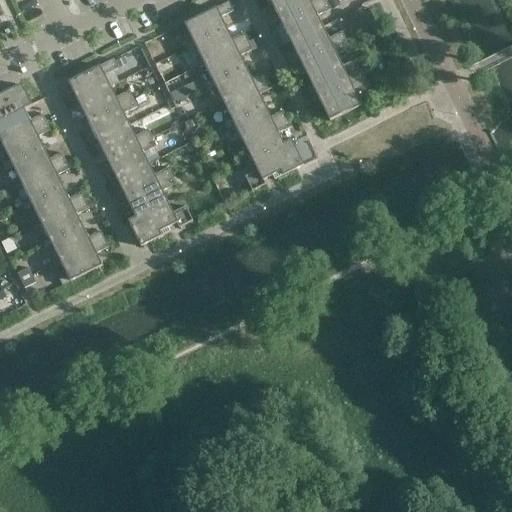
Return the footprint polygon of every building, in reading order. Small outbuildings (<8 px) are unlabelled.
[(282,24),(327,2),(325,0),(311,0),(310,1),(309,0),(283,0),(272,5),(282,24)] [(323,28),(318,16),(331,10),(327,2),(282,24),(291,44),(323,28)] [(227,29),(221,18),(233,12),(229,3),(217,9),(185,25),(195,45),(227,29)] [(301,63),(346,41),(342,33),(329,39),(323,28),(291,44),(301,63)] [(204,64),(248,43),(244,35),(233,41),(227,29),(195,45),(204,64)] [(343,67),(337,55),(350,49),(346,41),(301,63),(311,82),(343,67)] [(246,68),(241,56),(252,50),(248,43),(204,64),(214,84),(246,68)] [(111,87),(105,75),(118,69),(114,61),(101,67),(69,83),(78,102),(111,87)] [(320,102),(365,80),(361,72),(348,78),(343,67),(311,82),(320,102)] [(224,103),(268,81),(264,73),(252,79),(246,68),(214,84),(224,103)] [(362,106),(356,94),(369,87),(365,80),(320,102),(330,122),(362,106)] [(266,107),(260,95),(272,89),(268,81),(224,103),(233,122),(266,107)] [(0,123),(26,111),(33,107),(22,86),(0,96),(0,123)] [(88,122),(133,100),(129,92),(116,98),(111,87),(78,102),(88,122)] [(130,125),(124,114),(137,108),(133,100),(88,122),(97,141),(130,125)] [(243,142),(287,120),(283,112),(271,118),(266,107),(233,122),(243,142)] [(0,140),(3,145),(46,123),(43,116),(31,121),(26,111),(0,123),(0,140)] [(284,144),(279,134),(291,128),(287,120),(243,142),(252,160),(284,144)] [(44,149),(39,137),(50,131),(46,123),(3,145),(12,165),(44,149)] [(107,161),(152,138),(148,131),(135,137),(130,125),(97,141),(107,161)] [(149,164),(143,153),(156,146),(152,138),(107,161),(117,180),(149,164)] [(284,144),(252,160),(240,166),(253,192),(266,185),(264,181),(278,174),(293,166),(295,170),(274,180),(275,181),(305,166),(292,140),(284,144)] [(22,184),(66,162),(62,154),(50,160),(44,149),(12,165),(22,184)] [(64,188),(58,176),(70,170),(66,162),(22,184),(32,204),(64,188)] [(126,199),(171,177),(167,169),(155,176),(149,164),(117,180),(126,199)] [(168,202),(162,191),(175,185),(171,177),(126,199),(135,218),(168,202)] [(41,223),(85,201),(81,194),(70,199),(64,188),(32,204),(41,223)] [(83,227),(77,215),(89,209),(85,201),(41,223),(51,243),(83,227)] [(148,238),(177,224),(180,228),(193,222),(186,208),(174,214),(168,202),(135,218),(128,222),(141,248),(151,243),(148,238)] [(61,262),(105,240),(101,232),(89,238),(83,227),(51,243),(61,262)] [(103,266),(97,254),(109,248),(105,240),(61,262),(68,277),(61,281),(63,285),(71,282),(103,266)]
